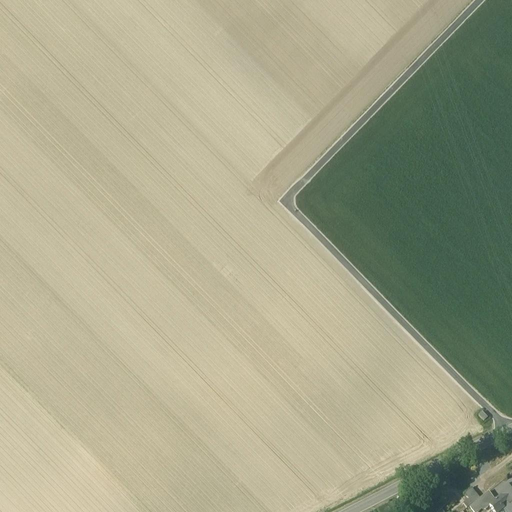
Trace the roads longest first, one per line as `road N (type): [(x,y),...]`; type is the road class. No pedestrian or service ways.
road 1 (track): [(481,0),(283,203),(508,431)]
road 2 (secondary): [(508,431),(350,511)]
